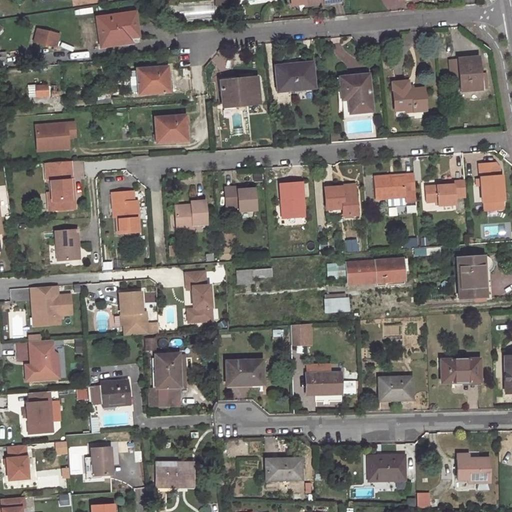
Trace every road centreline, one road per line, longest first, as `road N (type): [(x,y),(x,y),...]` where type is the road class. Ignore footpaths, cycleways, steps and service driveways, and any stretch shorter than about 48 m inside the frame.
road 1 (residential): [(90,166),(511,139)]
road 2 (residential): [(192,39),(511,12)]
road 3 (residential): [(220,425),(511,421)]
